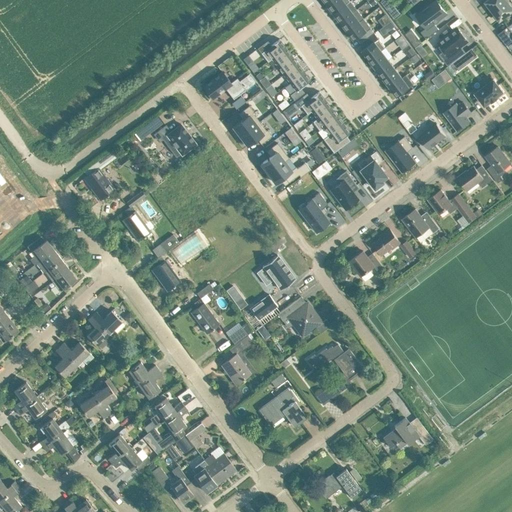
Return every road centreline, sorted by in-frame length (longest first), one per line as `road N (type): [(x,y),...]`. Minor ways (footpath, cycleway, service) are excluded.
road 1 (residential): [(269,478),(393,380),(321,274),(319,258)]
road 2 (residential): [(306,0),(376,90),(352,109),(275,10)]
road 3 (residential): [(269,478),(115,270)]
road 4 (residential): [(319,258),(511,109)]
road 5 (residential): [(181,82),(319,258)]
road 6 (residential): [(26,156),(63,169),(181,82)]
road 7 (residential): [(126,511),(90,470),(43,484),(0,437)]
